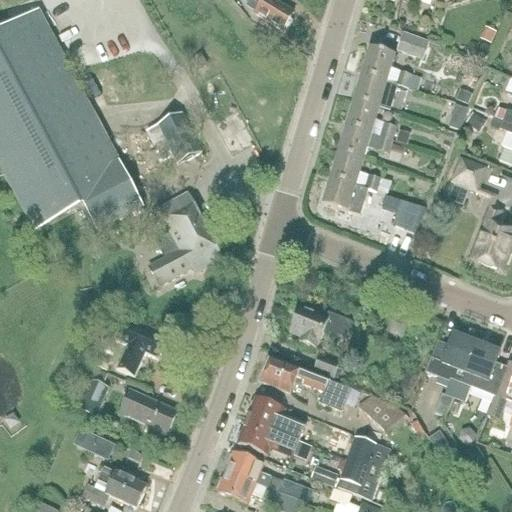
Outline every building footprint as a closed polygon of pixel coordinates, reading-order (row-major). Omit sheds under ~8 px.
[(282,33),(294,15),(270,0),(240,0),(250,6),(253,3),(263,9),(257,18),(282,33)] [(97,235),(143,210),(119,166),(120,166),(38,13),(0,33),(0,170),(34,235),(83,209),(97,235)] [(470,40),(481,44),(486,30),(475,26),(470,40)] [(423,62),(429,45),(403,35),(397,53),(423,62)] [(400,74),(393,73),(397,59),(373,52),(365,77),(401,89),(409,91),(412,78),(400,74)] [(365,77),(357,105),(380,111),(392,115),(401,89),(365,77)] [(507,98),(511,84),(511,83),(500,79),(494,94),(507,98)] [(459,95),(456,102),(468,107),(471,100),(459,95)] [(376,124),(380,111),(357,105),(349,129),(393,143),(397,130),(385,126),(376,124)] [(456,107),(453,116),(465,120),(468,111),(456,107)] [(473,113),(466,123),(479,132),(486,123),(473,113)] [(495,122),(504,125),(508,117),(499,114),(495,122)] [(182,117),(149,133),(169,172),(201,155),(182,117)] [(495,122),(492,130),(501,134),(504,125),(495,122)] [(501,134),(510,137),(511,137),(511,128),(504,125),(501,134)] [(388,156),(393,143),(349,129),(341,156),(364,163),(368,150),(388,156)] [(399,135),(396,144),(407,147),(410,138),(399,135)] [(502,158),(500,164),(511,168),(511,137),(510,137),(502,158)] [(401,158),(404,150),(393,147),(391,155),(401,158)] [(364,163),(341,156),(332,182),(356,189),(365,192),(365,191),(369,178),(360,175),(364,163)] [(504,215),(494,211),(499,198),(481,191),(488,170),(459,159),(449,186),(489,203),(487,209),(491,210),(485,226),(487,227),(474,261),(498,271),(506,252),(510,254),(511,249),(511,235),(498,230),(504,215)] [(365,191),(377,195),(377,194),(381,181),(369,178),(365,191)] [(381,181),(377,194),(387,197),(391,184),(381,181)] [(361,205),(365,192),(356,189),(332,182),(324,208),(348,216),(352,202),(361,205)] [(373,208),(377,195),(365,191),(361,205),(373,208)] [(197,276),(222,263),(187,196),(154,214),(176,255),(148,270),(159,290),(195,271),(197,276)] [(397,215),(400,204),(385,199),(382,210),(397,215)] [(415,236),(425,212),(400,204),(397,215),(393,227),(415,236)] [(346,342),(352,326),(330,317),(328,324),(300,313),(290,338),(301,342),(300,346),(316,352),(318,347),(320,348),(324,337),(336,342),(337,339),(346,342)] [(394,319),(388,335),(403,341),(409,325),(394,319)] [(117,372),(135,381),(147,357),(159,363),(168,344),(125,324),(116,342),(128,348),(117,372)] [(430,366),(426,375),(449,384),(451,382),(452,382),(446,398),(455,402),(478,348),(470,345),(460,340),(455,339),(451,349),(438,344),(430,366)] [(500,358),(482,350),(478,348),(455,402),(466,406),(473,391),(496,400),(507,373),(496,368),(500,358)] [(333,381),(340,366),(319,358),(313,373),(333,381)] [(107,373),(111,364),(100,359),(96,367),(107,373)] [(272,362),(262,386),(292,398),(296,388),(302,391),(303,388),(305,388),(321,395),(323,396),(319,406),(342,415),(351,392),(326,382),(325,383),(272,362)] [(95,371),(91,380),(104,386),(108,377),(95,371)] [(511,374),(507,373),(496,400),(490,414),(488,420),(500,424),(508,404),(511,405),(511,426),(511,429),(511,374)] [(96,423),(109,395),(90,386),(77,415),(96,423)] [(167,438),(177,416),(140,399),(130,395),(120,416),(131,421),(130,421),(167,438)] [(372,400),(361,408),(374,426),(377,423),(384,433),(401,421),(393,409),(372,400)] [(304,433),(282,423),(286,414),(256,402),(247,424),(277,436),(299,445),(304,433)] [(295,456),(299,445),(277,436),(247,424),(238,448),(267,460),(270,454),(292,463),(295,456)] [(471,431),(463,433),(460,441),(466,448),(475,446),(478,437),(471,431)] [(439,435),(429,442),(442,462),(453,455),(440,436),(439,435)] [(91,456),(107,464),(114,449),(98,441),(91,456)] [(360,491),(376,449),(356,441),(340,483),(341,484),(337,492),(357,499),(360,491)] [(283,486),(260,477),(264,468),(234,457),(226,477),(279,497),(283,486)] [(136,511),(146,490),(104,470),(97,483),(97,484),(94,491),(87,488),(82,499),(104,510),(109,499),(136,511)] [(311,483),(334,492),(339,479),(316,470),(311,483)] [(226,477),(219,497),(248,508),(251,499),(263,503),(274,508),(272,511),(299,511),(302,507),(279,497),(226,477)] [(333,511),(347,511),(349,507),(338,503),(341,495),(324,488),(319,501),(335,507),(333,511)]
